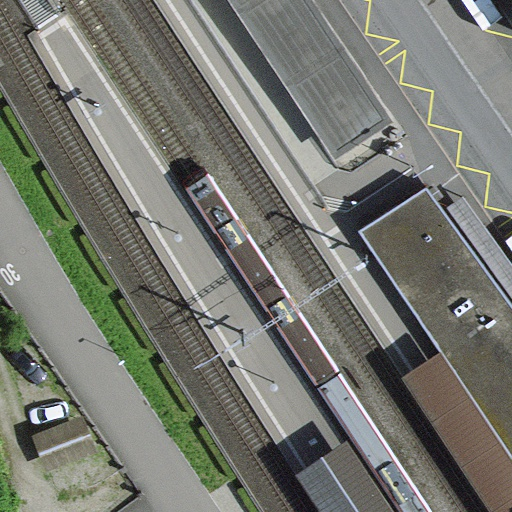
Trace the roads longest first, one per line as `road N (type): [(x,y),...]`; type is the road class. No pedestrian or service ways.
road 1 (residential): [(195,511),(0,201)]
road 2 (unclassified): [(511,176),(382,0)]
